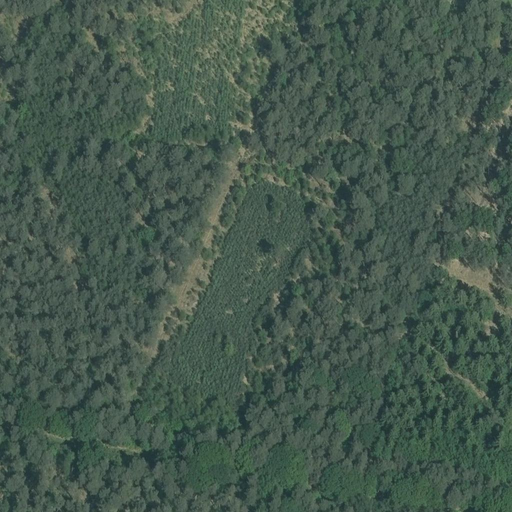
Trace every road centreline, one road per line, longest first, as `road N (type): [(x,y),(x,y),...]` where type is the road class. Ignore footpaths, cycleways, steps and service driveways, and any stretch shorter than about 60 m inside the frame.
road 1 (track): [(511,496),(0,402)]
road 2 (track): [(127,434),(235,165)]
road 3 (track): [(511,225),(239,163)]
road 4 (track): [(235,165),(0,130)]
road 5 (track): [(306,0),(239,163)]
